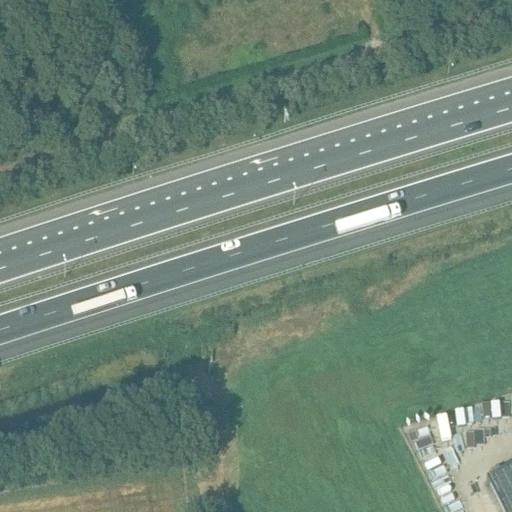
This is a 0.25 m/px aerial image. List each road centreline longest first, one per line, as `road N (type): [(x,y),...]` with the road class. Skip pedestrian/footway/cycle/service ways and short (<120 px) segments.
road 1 (unclassified): [(0,182),(511,15)]
road 2 (motorway): [(0,332),(511,170)]
road 3 (motorway): [(511,108),(0,269)]
